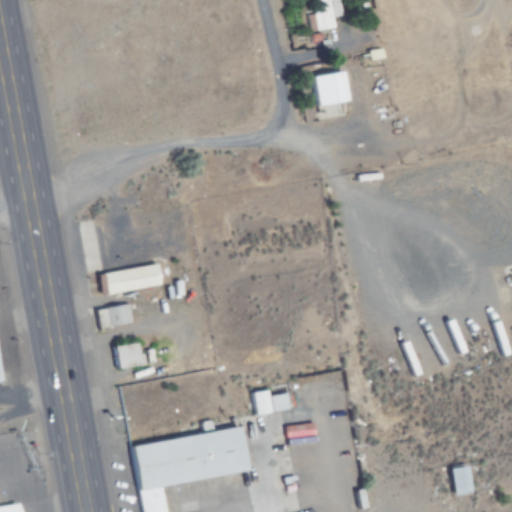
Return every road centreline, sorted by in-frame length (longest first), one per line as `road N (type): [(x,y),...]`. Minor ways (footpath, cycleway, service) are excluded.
road 1 (residential): [(511,119),(400,141),(167,146),(28,197)]
road 2 (primary): [(86,511),(0,48)]
road 3 (residential): [(290,139),(263,0)]
